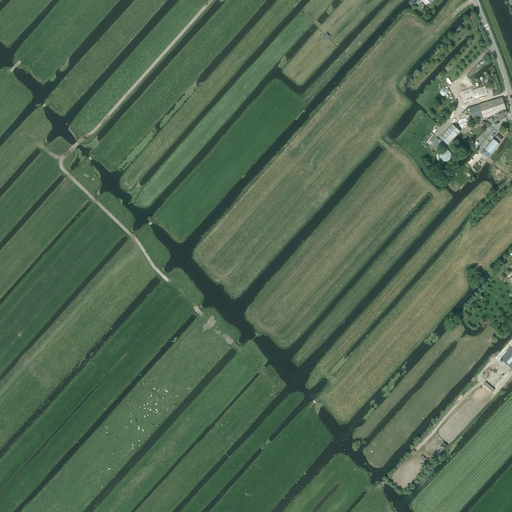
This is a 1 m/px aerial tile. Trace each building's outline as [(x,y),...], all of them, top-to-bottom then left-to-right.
[(487,95),(485,88),(484,87),(472,91),(471,89),(461,93),(464,103),(475,100),(474,99),(487,95)] [(473,121),(499,113),(498,110),(505,108),(502,98),(469,108),(473,121)] [(508,115),(505,108),(498,110),(499,113),(500,118),(501,120),(503,119),(505,118),(504,116),(508,115)] [(460,117),(440,138),(448,145),(467,123),(460,117)] [(493,139),(485,150),(486,151),(491,155),(499,144),(498,143),(494,139),(493,139)] [(449,157),(449,155),(449,154),(449,153),(449,152),(448,150),(447,150),(446,149),(445,149),(443,148),(442,148),(440,149),(438,150),(437,151),(437,152),(436,153),(436,155),(436,156),(436,157),(437,158),(438,160),(439,160),(440,161),(441,162),(442,162),(444,162),(445,161),(446,161),(447,160),(448,159),(449,158),(449,157)] [(511,369),(511,347),(501,360),(511,369)]
